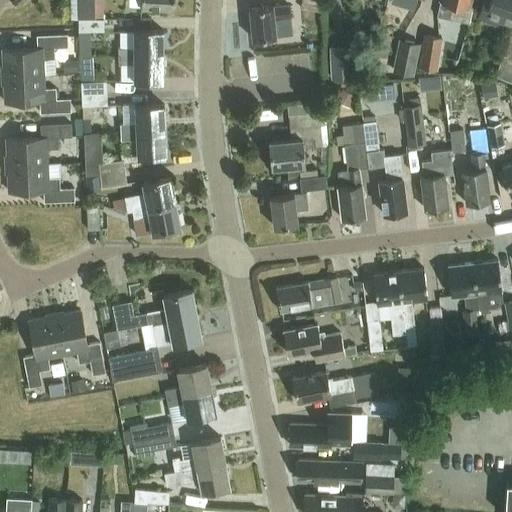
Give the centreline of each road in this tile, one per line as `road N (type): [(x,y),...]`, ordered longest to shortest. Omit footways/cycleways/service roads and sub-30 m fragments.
road 1 (residential): [(233,257),(511,225)]
road 2 (residential): [(233,257),(212,139),(211,0)]
road 3 (residential): [(282,511),(233,257)]
road 4 (residential): [(233,257),(90,258),(32,283),(14,280),(0,261)]
